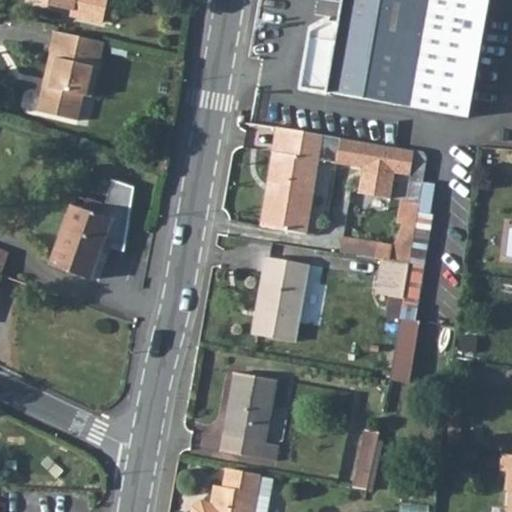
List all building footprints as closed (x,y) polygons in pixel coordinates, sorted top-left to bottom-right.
[(35,0),(73,10),(72,14),(103,21),(107,0),(35,0)] [(488,0),(345,0),(343,19),(330,17),(316,27),(308,85),(474,108),(488,0)] [(51,87),(43,92),(40,110),(77,120),(84,95),(92,97),(105,43),(55,31),(51,48),(54,49),(61,51),(51,87)] [(54,49),(43,92),(51,87),(61,51),(54,49)] [(311,129),(297,126),(293,150),(287,149),(283,179),(279,192),(275,224),(319,232),(328,183),(329,177),(332,158),(418,170),(419,146),(311,129)] [(419,146),(418,170),(425,171),(423,178),(439,180),(445,150),(419,146)] [(112,177),(104,204),(76,196),(73,205),(71,205),(53,266),(93,278),(99,260),(102,250),(106,237),(126,243),(132,184),(112,177)] [(110,252),(102,250),(99,260),(106,263),(110,252)] [(0,252),(0,274),(3,276),(10,256),(0,252)] [(277,257),(263,332),(302,339),(317,265),(299,261),(277,257)] [(422,262),(391,257),(387,290),(399,292),(396,314),(410,316),(417,288),(422,262)] [(233,419),(227,452),(281,460),(283,443),(269,440),(272,420),(276,377),(238,371),(233,419)] [(365,429),(357,486),(378,489),(386,432),(365,429)] [(511,511),(511,455),(498,454),(496,471),(504,472),(503,492),(507,492),(504,511),(511,511)] [(253,511),(259,470),(226,466),(224,482),(217,481),(214,504),(204,503),(196,508),(195,511),(253,511)]
